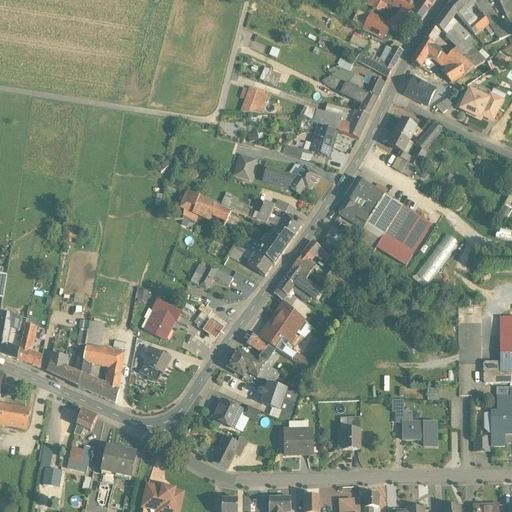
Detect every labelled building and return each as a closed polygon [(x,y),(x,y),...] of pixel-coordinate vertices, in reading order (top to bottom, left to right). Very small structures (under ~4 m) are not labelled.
[(383,2),(378,0),(376,0),(374,7),(379,10),(381,5),(383,2)] [(421,0),(418,5),(407,0),(395,0),(393,5),(404,10),(407,12),(415,18),(420,21),(433,0),(421,0)] [(451,0),(449,2),(454,9),(458,12),(464,6),(470,0),(451,0)] [(495,13),(486,0),(474,0),(481,10),(482,11),(487,19),(495,13)] [(511,2),(511,1),(503,5),(507,15),(511,12),(511,7),(511,8),(511,7),(511,2)] [(449,2),(444,9),(449,14),(454,9),(449,2)] [(475,17),(464,6),(458,12),(468,24),(476,18),(475,17)] [(444,9),(434,22),(446,33),(451,28),(458,34),(460,36),(465,31),(454,21),(450,26),(444,20),(449,14),(444,9)] [(476,18),(468,24),(475,32),(478,30),(489,21),(487,19),(482,11),(480,13),(475,17),(476,18)] [(415,18),(407,12),(401,17),(408,24),(415,18)] [(371,13),(364,28),(374,34),(381,19),(371,13)] [(495,13),(487,19),(489,21),(499,37),(511,31),(511,25),(509,19),(509,18),(502,22),(496,13),(495,13)] [(401,17),(395,23),(390,20),(388,23),(381,19),(374,34),(383,38),(389,29),(396,34),(408,24),(401,17)] [(446,33),(434,22),(430,29),(435,34),(436,32),(442,37),(446,33)] [(458,34),(451,28),(446,33),(446,34),(452,39),(454,39),(458,34)] [(435,34),(430,29),(425,36),(432,41),(435,34)] [(442,37),(436,32),(435,34),(432,41),(432,42),(441,51),(446,55),(454,47),(463,38),(464,39),(464,38),(469,34),(465,31),(460,36),(458,34),(454,39),(452,39),(446,34),(446,33),(442,37)] [(370,41),(354,33),(350,41),(366,48),(370,41)] [(469,34),(464,38),(472,45),(475,42),(469,37),(470,35),(469,34)] [(425,36),(411,60),(419,66),(428,52),(436,59),(441,51),(432,42),(432,41),(425,36)] [(463,38),(454,47),(474,66),(486,59),(472,45),(464,38),(464,39),(463,38)] [(386,48),(379,60),(364,52),(354,59),(387,77),(402,50),(393,45),(390,50),(386,48)] [(279,51),(270,47),(267,53),(276,58),(279,51)] [(474,66),(454,47),(446,55),(463,72),(474,66)] [(441,51),(436,59),(442,62),(446,55),(441,51)] [(510,57),(502,51),(496,60),(504,66),(510,57)] [(463,72),(446,55),(442,62),(447,67),(442,71),(451,79),(463,72)] [(342,67),(331,74),(342,79),(343,77),(347,69),(342,67)] [(281,74),(270,69),(268,74),(265,80),(276,85),(281,74)] [(362,78),(352,73),(349,83),(356,87),(362,78)] [(342,79),(331,74),(330,85),(341,91),(346,81),(342,79)] [(368,81),(362,78),(356,87),(357,88),(369,95),(370,94),(377,98),(384,83),(371,76),(368,81)] [(413,76),(405,91),(428,102),(435,87),(413,76)] [(347,82),(346,81),(341,91),(361,100),(354,96),(357,88),(356,87),(349,83),(347,82)] [(248,88),(243,86),(240,96),(245,98),(248,88)] [(361,100),(364,101),(361,106),(358,111),(369,114),(377,98),(370,94),(369,95),(357,88),(354,96),(361,100)] [(488,96),(470,88),(460,107),(479,116),(481,112),(489,96),(488,96)] [(263,93),(250,89),(242,111),(261,112),(268,92),(264,91),(263,93)] [(502,97),(490,91),(488,96),(489,96),(481,112),(491,117),(496,106),(498,107),(502,97)] [(447,95),(436,102),(443,110),(448,106),(449,108),(454,104),(447,95)] [(361,106),(353,102),(350,109),(354,110),(358,111),(361,106)] [(316,110),(307,107),(303,115),(313,120),(316,110)] [(350,109),(344,107),(341,118),(342,118),(340,121),(350,124),(354,114),(353,114),(354,110),(350,109)] [(350,124),(340,121),(342,118),(341,118),(316,110),(313,120),(318,123),(320,124),(333,128),(337,129),(358,137),(369,114),(358,111),(354,110),(353,114),(354,114),(350,124)] [(416,126),(401,118),(394,131),(409,140),(413,132),(416,126)] [(442,126),(431,121),(427,125),(436,133),(442,126)] [(333,128),(320,124),(318,123),(312,142),(315,143),(312,151),(329,156),(337,129),(333,128)] [(436,133),(427,125),(422,130),(431,139),(436,133)] [(422,130),(416,126),(413,132),(420,139),(416,144),(418,145),(423,148),(431,139),(422,130)] [(409,140),(394,131),(387,143),(403,152),(409,140)] [(302,150),(286,145),(284,151),(300,156),(302,150)] [(418,145),(412,156),(420,161),(424,162),(427,158),(422,155),(426,150),(423,148),(418,145)] [(241,154),(234,175),(248,180),(255,159),(241,154)] [(408,161),(398,155),(392,165),(401,170),(401,171),(402,170),(408,161)] [(167,159),(159,165),(163,169),(170,162),(167,159)] [(418,166),(408,161),(402,170),(412,176),(418,166)] [(318,174),(304,165),(295,178),(293,177),(291,180),(288,184),(296,190),(297,189),(300,191),(304,185),(309,188),(314,181),(317,181),(319,178),(317,175),(318,174)] [(287,174),(267,168),(264,178),(287,186),(288,184),(291,180),(289,177),(287,176),(287,174)] [(366,181),(357,176),(345,196),(347,198),(353,201),(358,194),(366,181)] [(374,187),(366,181),(358,194),(377,205),(384,194),(374,187)] [(262,187),(261,195),(271,197),(272,189),(262,187)] [(231,208),(185,189),(185,191),(186,192),(181,206),(184,208),(198,214),(210,219),(212,214),(226,219),(231,208)] [(377,205),(358,194),(353,201),(351,203),(371,215),(377,205)] [(430,222),(384,194),(377,205),(371,215),(364,226),(360,224),(352,237),(374,250),(376,246),(403,263),(430,222)] [(371,215),(351,203),(353,201),(347,198),(338,211),(339,212),(340,211),(360,224),(364,226),(371,215)] [(260,211),(257,219),(266,223),(269,217),(275,204),(265,200),(263,203),(261,208),(260,211)] [(260,211),(249,206),(248,207),(237,202),(234,209),(257,219),(260,211)] [(511,209),(504,205),(497,220),(504,224),(511,209)] [(198,214),(184,208),(183,215),(188,218),(194,221),(198,214)] [(288,211),(281,223),(269,217),(266,223),(267,224),(275,227),(293,235),(303,221),(288,211)] [(293,235),(275,227),(268,237),(266,235),(261,242),(263,244),(258,252),(273,262),(274,263),(293,235)] [(447,231),(415,272),(427,282),(460,241),(447,231)] [(320,245),(312,239),(307,247),(314,252),(320,245)] [(244,250),(234,244),(229,253),(239,259),(244,250)] [(314,252),(307,247),(301,253),(307,257),(309,258),(314,252)] [(258,252),(257,253),(254,259),(251,257),(247,263),(264,274),(273,262),(258,252)] [(319,271),(305,260),(307,257),(301,253),(291,267),(305,277),(311,281),(319,271)] [(327,274),(342,286),(352,274),(337,261),(327,274)] [(204,273),(198,284),(206,288),(213,276),(217,268),(209,263),(206,269),(204,273)] [(305,277),(291,267),(278,286),(286,293),(294,282),(309,293),(315,284),(305,277)] [(233,276),(217,268),(213,276),(229,284),(233,276)] [(315,284),(309,293),(312,294),(318,286),(315,284)] [(286,293),(278,286),(274,291),(282,298),(286,293)] [(327,292),(318,286),(312,294),(314,296),(318,292),(323,296),(327,292)] [(157,299),(144,327),(165,338),(174,319),(176,320),(181,310),(157,299)] [(284,301),(274,314),(259,337),(264,341),(268,336),(285,347),(304,319),(284,301)] [(16,314),(1,310),(0,316),(0,324),(9,326),(23,329),(23,327),(25,319),(27,312),(17,310),(16,314)] [(202,310),(195,320),(199,323),(198,324),(201,326),(204,320),(202,319),(204,316),(202,315),(204,312),(202,310)] [(224,325),(211,316),(202,328),(215,337),(224,325)] [(90,317),(88,328),(86,343),(102,345),(105,320),(90,317)] [(511,317),(501,317),(501,335),(511,335),(511,317)] [(35,324),(25,319),(23,327),(33,332),(35,324)] [(9,326),(0,324),(0,351),(9,355),(12,345),(6,343),(9,326)] [(24,329),(20,347),(19,347),(17,357),(26,360),(29,350),(33,332),(23,327),(23,329),(24,329)] [(79,327),(77,341),(82,343),(85,343),(86,343),(88,328),(79,327)] [(259,337),(248,330),(242,340),(251,345),(252,344),(261,351),(258,356),(266,361),(273,351),(274,349),(275,348),(264,341),(259,337)] [(511,372),(511,335),(501,335),(501,362),(502,372),(511,372)] [(285,347),(268,336),(264,341),(275,348),(281,352),(285,347)] [(57,338),(54,338),(51,352),(65,355),(68,340),(57,338)] [(295,346),(288,342),(281,352),(311,372),(318,360),(310,357),(309,359),(296,351),(296,353),(292,350),(295,346)] [(82,343),(74,371),(79,374),(82,359),(85,343),(82,343)] [(102,345),(86,343),(85,343),(82,359),(91,361),(101,363),(108,347),(102,345)] [(19,347),(12,345),(9,355),(17,357),(19,347)] [(170,357),(148,346),(140,361),(143,363),(139,370),(156,379),(160,372),(162,373),(170,357)] [(125,351),(108,347),(101,363),(110,365),(121,367),(125,351)] [(256,359),(237,348),(233,355),(232,355),(230,358),(230,359),(231,359),(226,366),(243,375),(246,370),(257,377),(266,361),(258,356),(256,359)] [(36,353),(29,350),(26,360),(33,363),(36,353)] [(65,355),(51,352),(49,360),(50,361),(46,369),(78,384),(80,374),(79,374),(74,371),(63,366),(65,355)] [(91,361),(82,359),(79,374),(80,374),(78,384),(78,385),(84,388),(88,377),(88,376),(91,361)] [(501,362),(485,363),(483,364),(483,382),(485,383),(511,383),(511,372),(502,372),(501,362)] [(106,384),(95,380),(91,391),(115,401),(119,388),(118,388),(121,367),(110,365),(106,384)] [(95,380),(88,377),(84,388),(91,391),(95,380)] [(286,387),(269,381),(267,389),(260,387),(258,392),(265,395),(263,402),(279,408),(286,387)] [(300,393),(286,387),(279,408),(282,409),(279,418),(290,422),(300,393)] [(510,390),(510,388),(497,388),(497,398),(510,398),(510,390)] [(439,400),(439,389),(427,389),(428,401),(439,400)] [(241,408),(221,398),(213,416),(233,426),(241,408)] [(511,401),(510,402),(510,398),(497,398),(497,408),(501,408),(501,413),(491,413),(491,425),(489,425),(485,429),(489,433),(492,433),(492,447),(493,447),(493,446),(503,446),(503,447),(504,447),(504,433),(507,433),(508,432),(511,432),(511,433),(511,432),(511,401)] [(28,407),(0,402),(0,421),(24,425),(28,407)] [(403,402),(392,402),(392,415),(396,415),(396,423),(403,423),(403,442),(416,442),(416,438),(424,438),(424,447),(437,447),(437,423),(413,423),(413,415),(403,415),(403,402)] [(261,410),(249,404),(245,414),(257,419),(261,410)] [(97,415),(82,408),(79,416),(77,415),(75,422),(83,426),(82,428),(85,430),(86,427),(89,429),(97,415)] [(360,430),(360,418),(348,418),(348,430),(360,430)] [(285,455),(313,454),(312,429),(284,430),(285,455)] [(340,430),(339,430),(339,442),(342,442),(342,450),(360,450),(360,430),(348,430),(340,430)] [(248,440),(237,434),(235,440),(244,445),(246,445),(248,440)] [(235,440),(225,435),(220,445),(234,452),(233,453),(239,456),(244,445),(235,440)] [(489,437),(474,438),(475,451),(489,451),(489,437)] [(55,444),(44,443),(41,459),(43,459),(42,466),(49,467),(50,461),(52,461),(55,444)] [(92,445),(84,443),(80,459),(88,461),(92,445)] [(121,447),(106,444),(101,471),(115,474),(121,447)] [(234,452),(220,445),(212,461),(226,468),(233,453),(234,452)] [(80,449),(71,447),(69,455),(78,458),(80,449)] [(135,450),(121,447),(115,474),(130,477),(135,450)] [(156,485),(147,483),(143,504),(151,506),(156,485)] [(177,511),(182,491),(173,489),(174,488),(163,485),(163,486),(156,485),(151,506),(152,506),(153,503),(159,505),(157,511),(161,511),(177,511)] [(378,494),(364,494),(364,508),(360,508),(360,511),(371,511),(372,507),(378,507),(378,494)] [(291,496),(269,497),(269,511),(286,511),(291,511),(291,496)] [(319,511),(319,496),(304,496),(304,511),(319,511)] [(237,511),(237,497),(221,497),(221,511),(237,511)] [(341,500),(340,511),(360,511),(360,508),(353,508),(353,500),(341,500)] [(122,511),(124,507),(108,503),(105,511),(122,511)]
